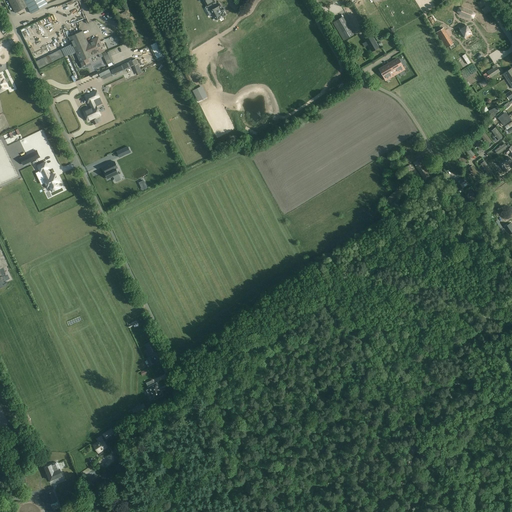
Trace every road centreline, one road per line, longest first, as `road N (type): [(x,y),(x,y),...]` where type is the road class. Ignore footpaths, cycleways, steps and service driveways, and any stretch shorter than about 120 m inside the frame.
road 1 (track): [(511,288),(433,325),(399,351),(361,355),(301,384),(203,388),(80,474),(73,511)]
road 2 (unclassified): [(203,388),(176,366),(0,0)]
road 3 (track): [(302,511),(352,508),(388,492),(407,471),(425,427),(478,399),(511,363)]
road 4 (unclassified): [(446,178),(404,104),(359,72),(315,0)]
road 5 (track): [(272,511),(268,483),(227,410),(203,388)]
road 6 (unclassified): [(6,511),(27,443),(0,376)]
